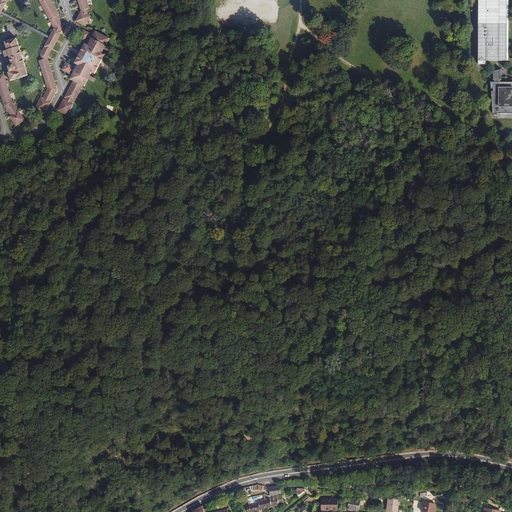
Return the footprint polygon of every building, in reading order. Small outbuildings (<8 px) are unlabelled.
[(39,96),(35,105),(44,111),(50,99),(56,87),(47,56),(47,55),(63,25),(57,14),(59,13),(51,0),(39,0),(53,26),(49,34),(48,36),(40,52),(40,53),(41,57),(38,58),(47,86),(42,95),(39,93),(38,95),(39,96)] [(77,0),(80,9),(75,19),(84,24),(90,14),(87,12),(86,7),(89,6),(86,0),(77,0)] [(508,60),(508,0),(477,0),(478,60),(508,60)] [(49,34),(1,9),(0,11),(48,36),(49,34)] [(73,100),(82,84),(83,84),(91,70),(94,71),(98,64),(97,63),(99,59),(100,59),(104,52),(101,50),(108,36),(94,28),(90,37),(87,36),(89,32),(81,29),(78,35),(85,39),(86,38),(89,39),(87,43),(84,41),(82,45),(83,46),(78,57),(76,56),(74,61),(76,62),(73,70),(70,68),(71,65),(64,61),(61,68),(68,71),(71,72),(69,76),(72,78),(70,82),(72,83),(70,86),(69,85),(67,89),(68,89),(67,93),(65,92),(63,95),(65,96),(64,98),(64,99),(62,98),(57,108),(66,113),(72,102),(71,101),(72,99),(73,100)] [(27,73),(25,65),(24,60),(21,61),(17,49),(20,48),(18,44),(16,36),(4,40),(6,48),(8,54),(11,63),(7,64),(9,69),(7,70),(10,78),(27,73)] [(511,81),(501,82),(501,80),(503,80),(503,69),(494,72),(494,80),(496,80),(496,82),(491,82),(492,89),(493,89),(493,91),(492,91),(493,114),(511,113),(511,81)] [(9,114),(15,124),(24,117),(18,108),(17,108),(12,100),(3,71),(0,72),(0,91),(4,104),(9,111),(9,112),(6,113),(8,115),(9,114)] [(281,493),(280,486),(269,487),(270,496),(281,493)] [(283,503),(281,495),(264,500),(266,508),(279,505),(279,504),(283,503)] [(321,499),(321,510),(337,510),(337,498),(321,499)] [(349,498),(347,509),(358,511),(360,499),(349,498)] [(388,498),(387,510),(397,511),(398,506),(396,506),(397,499),(388,498)] [(250,511),(266,508),(264,500),(258,501),(259,504),(246,507),(247,511),(250,511)] [(433,511),(435,504),(423,502),(422,511),(424,511),(433,511)]
